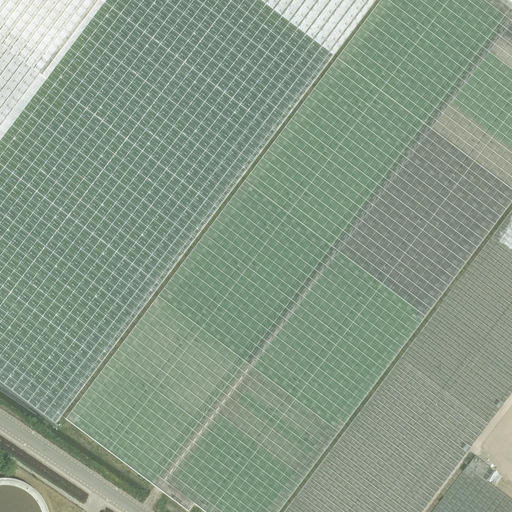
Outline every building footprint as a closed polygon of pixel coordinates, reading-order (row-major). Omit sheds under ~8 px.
[(0,0),(0,381),(55,423),(374,0),(0,0)] [(277,511),(425,316),(511,200),(511,0),(380,0),(245,179),(65,419),(188,511),(194,503),(205,511),(277,511)] [(511,208),(492,235),(439,306),(283,511),(421,511),(511,392),(511,208)] [(475,456),(432,511),(511,511),(511,503),(484,483),(494,470),(475,456)] [(49,511),(49,509),(35,485),(14,478),(0,478),(0,511),(49,511)]
